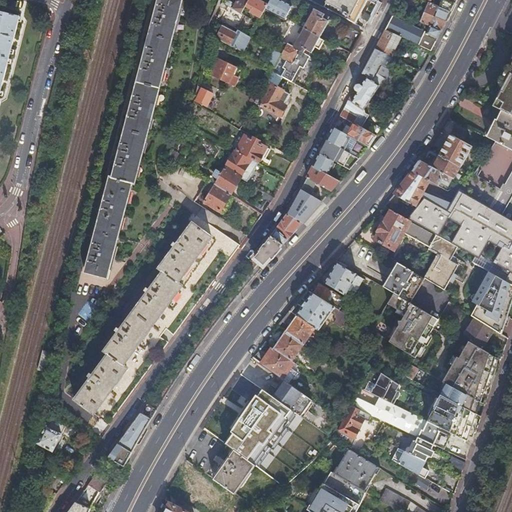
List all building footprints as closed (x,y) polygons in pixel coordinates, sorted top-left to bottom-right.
[(109,177),(84,273),(106,279),(131,184),(134,184),(181,0),(157,0),(111,178),(109,177)] [(237,0),(232,10),(241,14),(245,7),(248,0),(237,0)] [(252,14),(259,18),(261,15),(264,10),(266,6),(255,0),(248,0),(245,7),(253,12),(252,14)] [(279,0),(269,0),(266,6),(264,10),(284,20),(291,7),(279,0)] [(326,0),(322,9),(354,24),(366,0),(326,0)] [(441,0),(438,6),(429,2),(418,28),(414,26),(408,40),(430,51),(432,46),(445,22),(455,3),(448,0),(441,0)] [(303,28),(319,37),(327,22),(326,21),(328,17),(313,9),(305,24),(303,28)] [(0,89),(19,16),(0,11),(0,89)] [(226,24),(234,28),(238,20),(231,16),(226,24)] [(400,37),(408,40),(414,26),(392,16),(385,29),(400,37)] [(222,27),(215,40),(230,47),(242,53),(250,38),(238,31),(236,35),(222,27)] [(293,48),(308,56),(310,52),(311,53),(320,37),(319,37),(303,28),(293,48)] [(390,56),(400,37),(385,29),(385,30),(375,48),(390,56)] [(281,55),(286,45),(283,43),(278,53),(281,55)] [(281,55),(278,60),(273,69),(272,72),(283,77),(289,80),(291,82),(299,66),(302,68),(308,56),(293,48),(286,45),(281,55)] [(373,76),(379,64),(388,70),(394,58),(390,56),(375,48),(363,71),(372,77),(373,76)] [(332,57),(345,63),(348,56),(335,50),(332,57)] [(278,60),(281,55),(278,53),(273,51),(271,55),(278,60)] [(273,69),(278,60),(271,55),(265,65),(273,69)] [(511,56),(510,61),(511,61),(505,73),(504,72),(501,78),(499,83),(501,84),(500,87),(499,89),(498,91),(498,94),(497,97),(496,100),(492,106),(501,110),(511,115),(511,56)] [(220,61),(212,78),(234,89),(242,72),(220,61)] [(339,116),(353,123),(361,127),(369,115),(365,113),(363,109),(378,86),(382,86),(384,84),(382,82),(384,80),(387,82),(393,72),(388,70),(379,64),(373,76),(372,77),(363,71),(339,116)] [(283,77),(272,72),(266,83),(255,103),(281,117),(287,107),(284,105),(290,94),(281,90),(277,87),(283,77)] [(289,80),(283,77),(277,87),(281,90),(285,83),(287,84),(289,80)] [(213,95),(202,90),(195,103),(206,109),(213,95)] [(490,126),(485,136),(494,140),(511,150),(511,115),(501,110),(496,119),(495,118),(490,126)] [(349,136),(368,146),(374,139),(376,135),(361,127),(353,123),(347,135),(349,136)] [(456,124),(450,134),(461,140),(466,130),(456,124)] [(333,128),(326,141),(342,149),(349,136),(347,135),(342,132),(333,128)] [(449,134),(438,154),(460,167),(471,146),(461,140),(450,134),(449,134)] [(347,152),(359,158),(365,150),(368,146),(349,136),(342,149),(347,152)] [(259,141),(253,138),(252,141),(244,137),(236,152),(257,163),(261,165),(269,150),(258,144),(259,141)] [(342,149),(326,141),(319,154),(335,162),(340,165),(349,170),(357,161),(359,158),(347,152),(342,149)] [(236,152),(234,151),(223,169),(239,179),(246,182),(257,163),(236,152)] [(177,156),(171,153),(166,161),(172,165),(177,156)] [(319,154),(312,167),(328,174),(335,162),(319,154)] [(431,166),(452,178),(453,179),(460,167),(438,154),(438,155),(431,166)] [(278,156),(270,170),(284,178),(292,163),(278,156)] [(427,180),(437,186),(440,181),(447,185),(452,178),(431,166),(420,160),(414,168),(412,171),(427,180)] [(312,167),(301,189),(309,194),(321,201),(331,190),(335,185),(340,181),(328,174),(312,167)] [(460,167),(453,179),(457,181),(464,169),(460,167)] [(210,184),(230,195),(239,179),(223,169),(218,176),(214,174),(213,176),(213,178),(216,180),(214,183),(212,182),(210,184)] [(489,208),(501,215),(511,194),(511,169),(505,181),(503,184),(502,183),(498,189),(500,190),(489,208)] [(404,180),(393,194),(413,205),(419,196),(421,191),(427,180),(412,171),(404,180)] [(269,173),(260,189),(274,196),(283,181),(269,173)] [(207,182),(202,189),(206,192),(209,187),(211,188),(203,203),(220,212),(228,198),(230,195),(210,184),(207,182)] [(257,195),(270,202),(273,199),(274,196),(260,189),(257,195)] [(301,189),(287,214),(302,223),(306,217),(321,201),(309,194),(301,189)] [(422,197),(405,218),(413,222),(425,229),(456,247),(474,256),(476,253),(511,273),(511,194),(501,215),(489,208),(461,192),(452,209),(448,206),(450,203),(421,191),(419,196),(422,197)] [(228,198),(220,212),(222,214),(231,199),(228,198)] [(405,218),(390,209),(382,223),(381,222),(376,231),(377,232),(373,239),(397,252),(413,222),(405,218)] [(280,223),(270,236),(281,245),(289,237),(302,223),(287,214),(280,223)] [(397,252),(393,259),(397,262),(424,278),(443,289),(447,281),(452,273),(457,265),(452,262),(449,260),(451,255),(456,247),(425,229),(413,222),(397,252)] [(109,344),(128,357),(181,285),(177,282),(210,236),(192,223),(176,244),(173,242),(171,246),(174,248),(158,269),(162,272),(149,290),(146,288),(144,291),(147,294),(119,330),(116,328),(114,331),(117,333),(109,344)] [(281,245),(270,236),(263,247),(255,258),(258,260),(264,264),(269,258),(279,248),(281,245)] [(511,284),(511,273),(476,253),(474,256),(471,262),(488,272),(511,284)] [(325,283),(345,295),(351,284),(357,274),(336,262),(325,283)] [(397,262),(383,286),(394,293),(409,302),(424,278),(397,262)] [(511,292),(511,284),(488,272),(471,301),(476,304),(479,305),(472,317),(474,318),(492,329),(501,334),(511,297),(511,294),(511,292)] [(452,273),(447,281),(451,283),(455,275),(452,273)] [(351,284),(345,295),(349,297),(361,277),(357,274),(351,284)] [(313,293),(339,310),(345,298),(319,282),(313,293)] [(296,316),(314,328),(317,330),(330,312),(334,315),(335,319),(333,323),(341,328),(348,316),(339,310),(313,293),(308,290),(301,298),(306,301),(302,307),(297,303),(289,311),(296,316)] [(404,332),(422,343),(435,322),(437,319),(409,302),(394,293),(390,301),(414,316),(404,332)] [(375,298),(370,306),(374,308),(378,301),(375,298)] [(472,317),(479,305),(476,304),(470,315),(472,317)] [(289,311),(284,318),(291,323),(284,332),(303,345),(314,328),(296,316),(289,311)] [(474,318),(464,334),(475,340),(472,343),(481,349),(489,336),(488,336),(492,329),(474,318)] [(273,348),(292,361),(303,345),(284,332),(273,348)] [(460,364),(487,379),(495,357),(481,349),(472,343),(462,361),(452,355),(450,359),(460,364)] [(128,357),(109,344),(104,351),(108,354),(93,375),(89,372),(87,375),(90,378),(75,399),(93,412),(126,367),(122,364),(128,357)] [(261,364),(280,378),(292,361),(273,348),(261,364)] [(37,369),(46,372),(51,352),(42,350),(37,369)] [(454,388),(479,402),(487,379),(460,364),(450,359),(439,380),(445,384),(449,386),(454,388)] [(361,373),(366,376),(369,370),(371,367),(365,363),(361,373)] [(423,372),(410,365),(403,375),(411,379),(414,372),(421,376),(423,372)] [(379,398),(390,403),(396,391),(395,390),(397,385),(379,373),(369,393),(378,397),(379,398)] [(261,403),(268,393),(240,374),(236,380),(249,389),(246,393),(261,403)] [(273,397),(301,417),(306,409),(312,400),(284,381),(273,397)] [(353,387),(359,390),(359,388),(361,385),(356,382),(353,387)] [(475,413),(475,414),(479,402),(454,388),(449,386),(445,384),(439,394),(456,403),(475,413)] [(257,404),(232,386),(229,389),(236,394),(231,400),(229,398),(227,401),(249,416),(257,404)] [(466,440),(475,414),(475,413),(456,403),(439,394),(433,408),(433,409),(428,421),(451,432),(466,440)] [(433,444),(443,449),(451,432),(428,421),(390,403),(379,398),(378,397),(373,406),(355,397),(350,406),(360,410),(417,437),(433,444)] [(267,411),(260,406),(255,413),(262,418),(267,411)] [(337,430),(354,439),(364,418),(358,414),(360,410),(350,406),(337,430)] [(209,419),(203,428),(231,448),(232,449),(245,432),(241,429),(228,420),(215,410),(209,419)] [(141,412),(118,443),(132,452),(141,436),(151,418),(141,412)] [(228,420),(241,429),(245,422),(233,413),(228,420)] [(36,443),(52,451),(55,446),(59,448),(63,441),(59,439),(67,424),(51,416),(36,443)] [(269,431),(278,437),(286,426),(277,420),(269,431)] [(433,444),(417,437),(416,440),(415,440),(414,440),(412,441),(412,443),(413,444),(414,445),(412,447),(409,446),(407,446),(406,448),(406,449),(405,451),(426,460),(427,457),(431,456),(431,455),(433,450),(432,447),(433,444)] [(108,457),(124,466),(132,452),(118,443),(108,457)] [(392,460),(424,478),(428,469),(423,467),(426,460),(405,451),(398,447),(392,460)] [(335,473),(364,490),(378,467),(348,449),(335,473)] [(214,477),(235,492),(254,465),(233,450),(223,464),(214,477)] [(448,462),(461,469),(464,461),(451,455),(448,462)] [(101,492),(110,479),(97,471),(88,484),(101,492)] [(318,511),(351,511),(364,490),(335,473),(333,472),(312,508),(318,511)] [(195,508),(201,511),(219,511),(231,495),(212,483),(195,508)] [(400,511),(425,511),(410,501),(386,487),(379,499),(395,508),(400,511)] [(89,511),(91,507),(76,501),(67,511),(89,511)] [(164,511),(190,511),(170,502),(164,511)]
